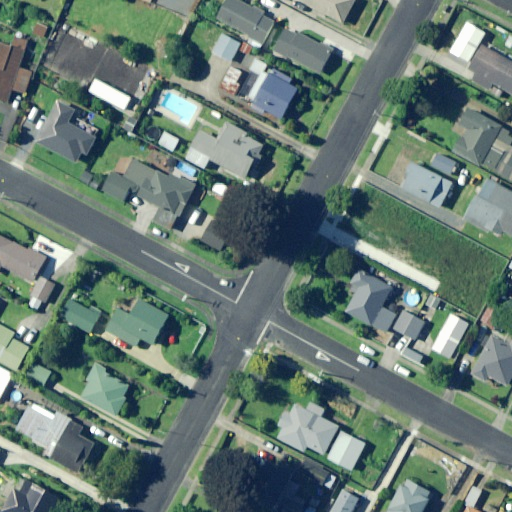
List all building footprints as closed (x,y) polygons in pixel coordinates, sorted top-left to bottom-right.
[(278,21),(240,0),(229,0),(219,19),(264,45),(278,21)] [(300,0),(344,23),(356,0),(300,0)] [(52,28),(40,23),(35,34),(47,39),(52,28)] [(335,51),(287,28),(276,52),(323,75),(335,51)] [(242,43),(225,34),(215,54),(232,63),(242,43)] [(0,42),(0,99),(10,103),(14,90),(27,95),(34,73),(22,68),(31,42),(17,37),(14,48),(0,42)] [(255,46),(246,41),(241,51),(250,56),(255,46)] [(511,61),(483,46),(466,77),(498,95),(501,88),(511,94),(511,61)] [(467,70),(435,52),(429,63),(460,82),(467,70)] [(247,74),(233,67),(222,89),(236,96),(247,74)] [(262,77),(250,99),(256,102),(253,107),(265,114),(266,111),(286,122),(303,91),(272,73),(271,75),(265,71),(262,77)] [(507,151),(511,141),(511,130),(467,107),(458,126),(466,130),(455,153),(484,168),(485,164),(497,170),(507,151)] [(212,161),(249,181),(251,177),(268,146),(249,136),(251,133),(229,121),(219,140),(202,130),(193,146),(187,159),(207,170),(212,161)] [(181,141),(167,132),(160,143),(174,152),(181,141)] [(458,163),(438,154),(432,166),(452,175),(458,163)] [(196,185),(135,159),(127,178),(112,172),(103,193),(131,204),(134,196),(160,207),(154,222),(177,232),(196,185)] [(457,184),(414,164),(402,189),(445,209),(457,184)] [(445,253),(394,223),(385,238),(395,243),(387,258),(418,276),(423,269),(433,275),(445,253)] [(47,258),(0,234),(0,275),(4,267),(35,283),(47,258)] [(456,240),(470,263),(478,244),(458,236),(456,240)] [(394,288),(367,275),(348,313),(387,333),(396,315),(384,309),(394,288)] [(57,285),(43,277),(33,295),(47,303),(57,285)] [(458,289),(438,278),(425,301),(446,312),(458,289)] [(120,310),(108,332),(138,348),(143,339),(155,345),(171,316),(142,300),(136,297),(132,306),(120,300),(116,308),(120,310)] [(90,308),(72,299),(63,319),(80,328),(90,308)] [(0,306),(2,302),(0,301),(0,360),(18,371),(31,348),(15,339),(17,334),(0,324),(0,306)] [(504,309),(493,303),(483,321),(494,327),(504,309)] [(427,324),(404,312),(395,330),(418,342),(427,324)] [(457,318),(453,325),(466,331),(470,324),(457,318)] [(511,384),(511,345),(511,346),(494,337),(474,375),(489,383),(492,378),(510,388),(511,384)] [(54,373),(37,362),(29,376),(46,386),(54,373)] [(109,370),(98,364),(89,381),(92,382),(83,398),(119,418),(129,399),(126,397),(132,386),(107,373),(109,370)] [(0,400),(1,401),(15,376),(0,367),(0,400)] [(332,441),(340,426),(323,417),(327,410),(313,403),(309,411),(299,406),(294,416),(287,412),(280,426),(285,428),(280,439),(307,453),(310,447),(325,454),(329,447),(335,450),(330,459),(354,471),(368,445),(343,432),(337,444),(332,441)] [(67,430),(73,420),(59,412),(55,420),(31,407),(18,430),(50,447),(47,453),(53,457),(81,472),(96,445),(67,430)] [(292,480),(297,471),(270,457),(248,498),(275,511),(280,504),(296,511),(300,511),(306,501),(293,494),(298,483),(292,480)] [(338,478),(307,460),(303,467),(326,479),(324,484),(332,489),(338,478)] [(63,511),(68,504),(62,500),(63,498),(24,476),(4,511),(63,511)] [(426,511),(436,495),(413,482),(410,489),(404,486),(389,511),(426,511)] [(354,511),(361,499),(346,490),(333,511),(354,511)]
